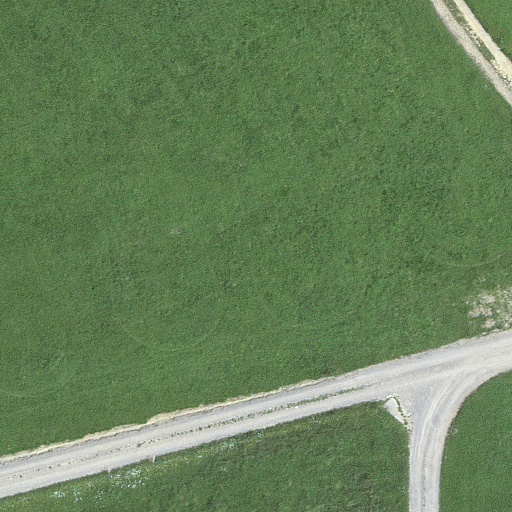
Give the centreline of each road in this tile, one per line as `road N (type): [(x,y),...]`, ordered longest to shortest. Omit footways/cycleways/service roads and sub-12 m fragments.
road 1 (unclassified): [(441,370),(0,480)]
road 2 (unclassified): [(441,370),(424,511)]
